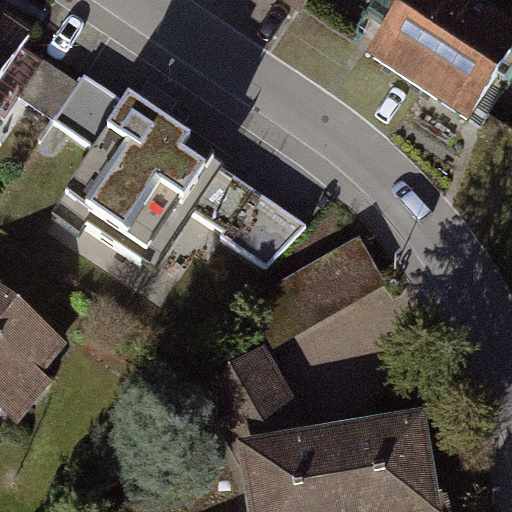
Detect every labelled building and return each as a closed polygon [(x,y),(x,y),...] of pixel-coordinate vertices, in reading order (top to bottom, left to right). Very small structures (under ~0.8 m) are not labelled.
[(511,28),(470,0),(375,0),(370,8),(390,22),(366,57),(468,126),(500,79),(511,87),(511,86),(511,28)] [(0,96),(24,64),(0,46),(0,96)] [(201,168),(120,115),(74,185),(155,238),(201,168)] [(76,363),(0,306),(0,416),(23,434),(76,363)] [(321,440),(271,358),(208,394),(252,466),(259,511),(436,511),(441,511),(423,419),(321,440)]
